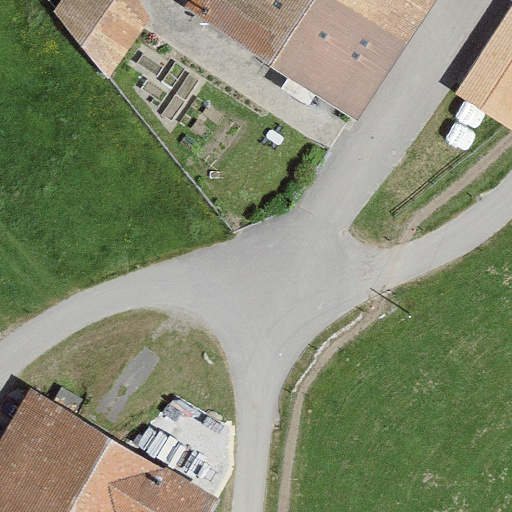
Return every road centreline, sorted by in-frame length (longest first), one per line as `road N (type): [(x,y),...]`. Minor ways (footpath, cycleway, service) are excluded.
road 1 (track): [(478,0),(273,285),(247,511)]
road 2 (track): [(0,364),(121,291),(273,285)]
